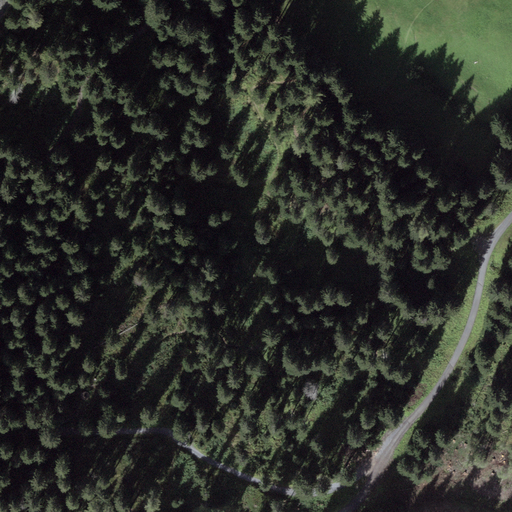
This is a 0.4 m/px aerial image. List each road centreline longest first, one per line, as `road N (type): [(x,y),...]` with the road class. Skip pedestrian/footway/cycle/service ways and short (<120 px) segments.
road 1 (track): [(67,128),(88,115),(127,119),(185,175),(245,184),(271,176),(276,147),(253,88),(273,77),(354,102)]
road 2 (track): [(376,462),(354,481),(313,493),(284,491),(213,464),(165,430),(58,427)]
road 3 (track): [(186,0),(87,73),(67,128),(0,240)]
road 4 (track): [(511,226),(448,357),(376,462)]
